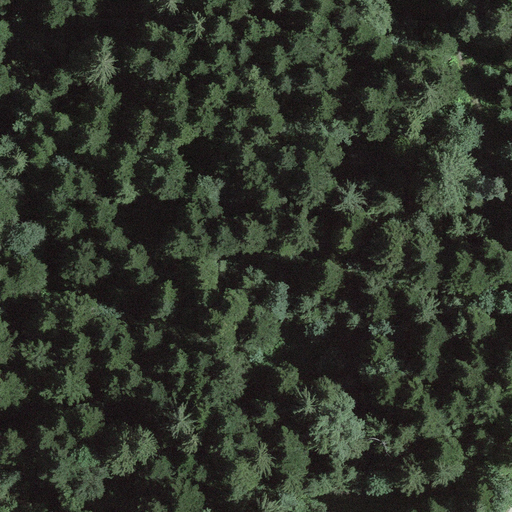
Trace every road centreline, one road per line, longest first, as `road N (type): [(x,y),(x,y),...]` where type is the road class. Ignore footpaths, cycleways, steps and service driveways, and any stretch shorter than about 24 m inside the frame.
road 1 (track): [(0,310),(106,179),(139,0)]
road 2 (track): [(436,0),(511,237)]
road 3 (track): [(7,301),(15,423),(51,511)]
